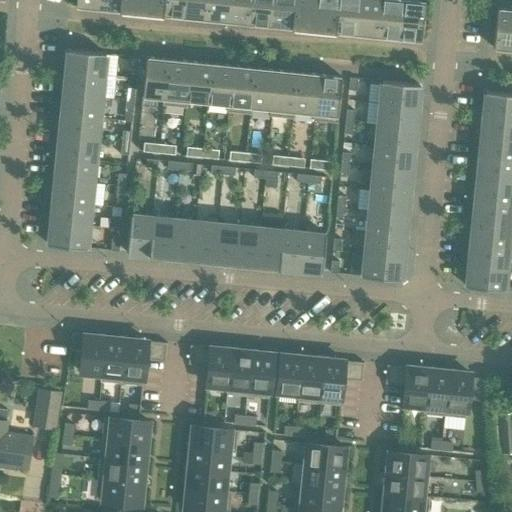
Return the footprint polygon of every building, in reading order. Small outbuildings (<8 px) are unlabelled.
[(97,0),(97,8),(118,10),(119,0),(97,0)] [(119,0),(118,10),(140,12),(141,0),(119,0)] [(141,0),(140,12),(161,14),(162,0),(141,0)] [(162,0),(161,14),(183,16),(184,0),(162,0)] [(184,0),(183,16),(204,19),(206,0),(184,0)] [(206,0),(204,19),(226,21),(227,0),(206,0)] [(227,0),(226,21),(248,23),(249,0),(227,0)] [(249,0),(248,23),(269,25),(271,0),(249,0)] [(271,0),(269,25),(291,27),(293,0),(271,0)] [(293,0),(291,27),(312,29),(315,0),(293,0)] [(315,0),(312,29),(334,31),(336,0),(315,0)] [(336,0),(334,31),(355,34),(358,0),(336,0)] [(358,0),(355,34),(377,36),(380,0),(358,0)] [(380,0),(377,36),(398,38),(402,0),(380,0)] [(408,0),(402,0),(398,38),(421,40),(425,2),(408,0)] [(492,47),(511,49),(511,10),(496,9),(492,47)] [(67,49),(65,72),(103,76),(105,53),(67,49)] [(129,56),(128,68),(136,68),(137,56),(129,56)] [(141,96),(164,98),(168,59),(145,57),(141,96)] [(185,107),(186,100),(189,62),(168,59),(164,98),(163,105),(185,107)] [(186,100),(207,102),(211,64),(189,62),(186,100)] [(207,102),(229,104),(232,66),(211,64),(207,102)] [(249,114),(250,106),(254,68),(232,66),(229,104),(228,111),(249,114)] [(250,106),(272,109),(275,70),(254,68),(250,106)] [(292,118),(293,111),(297,72),(275,70),(272,109),(271,116),(292,118)] [(65,72),(63,93),(101,97),(103,76),(65,72)] [(293,111),(314,113),(318,74),(297,72),(293,111)] [(318,74),(314,113),(314,120),(336,122),(341,77),(318,74)] [(349,77),(348,90),(356,90),(357,78),(349,77)] [(381,81),(379,103),(417,107),(419,84),(381,81)] [(126,87),(125,99),(133,100),(134,88),(126,87)] [(511,93),(485,91),(483,114),(511,116),(511,93)] [(63,93),(61,115),(98,119),(101,97),(63,93)] [(133,100),(125,99),(124,111),(132,112),(133,100)] [(379,103),(377,125),(415,128),(417,107),(379,103)] [(346,109),(344,121),(352,122),(354,110),(346,109)] [(511,116),(483,114),(481,135),(511,138),(511,116)] [(61,115),(59,136),(96,140),(98,119),(61,115)] [(352,122),(344,121),(343,133),(351,134),(352,122)] [(377,125),(375,146),(413,150),(415,128),(377,125)] [(122,130),(121,142),(129,143),(130,131),(122,130)] [(511,138),(481,135),(479,157),(511,159),(511,138)] [(59,136),(56,158),(94,162),(96,140),(59,136)] [(129,143),(121,142),(120,154),(128,155),(129,143)] [(145,152),(158,153),(159,143),(146,142),(145,152)] [(159,143),(158,153),(171,154),(172,144),(159,143)] [(188,156),(201,157),(202,147),(189,146),(188,156)] [(375,146),(373,168),(410,171),(413,150),(375,146)] [(202,147),(201,157),(214,159),(215,149),(202,147)] [(231,160),(244,162),(245,152),(232,150),(231,160)] [(245,152),(244,162),(257,163),(258,153),(245,152)] [(341,152),(340,164),(348,165),(349,153),(341,152)] [(274,165),(287,166),(288,156),(275,155),(274,165)] [(288,156),(287,166),(300,167),(301,157),(288,156)] [(511,159),(479,157),(476,178),(511,181),(511,159)] [(56,158),(54,179),(92,183),(94,162),(56,158)] [(309,168),(325,170),(326,160),(310,158),(309,168)] [(145,167),(157,168),(158,160),(146,159),(145,167)] [(167,169),(178,170),(179,162),(167,161),(167,169)] [(179,162),(178,170),(190,171),(191,163),(179,162)] [(348,165),(340,164),(339,176),(347,177),(348,165)] [(210,173),(222,174),(222,166),(210,165),(210,173)] [(222,166),(222,174),(233,175),(234,167),(222,166)] [(373,168),(370,189),(408,193),(410,171),(373,168)] [(253,177),(265,179),(265,171),(253,169),(253,177)] [(265,171),(265,179),(276,180),(277,172),(265,171)] [(118,173),(116,185),(124,186),(126,174),(118,173)] [(176,186),(185,186),(186,175),(177,174),(176,186)] [(296,182),(307,183),(308,175),(296,174),(296,182)] [(308,175),(307,183),(319,184),(320,176),(308,175)] [(511,181),(476,178),(474,200),(511,203),(511,181)] [(54,179),(52,201),(90,204),(92,183),(54,179)] [(124,186),(116,185),(115,197),(123,198),(124,186)] [(370,189),(368,211),(406,214),(408,193),(370,189)] [(337,195),(336,207),(344,208),(345,196),(337,195)] [(511,203),(474,200),(472,221),(510,225),(511,203)] [(52,201),(50,222),(88,226),(90,204),(52,201)] [(344,208),(336,207),(335,219),(343,220),(344,208)] [(368,211),(366,232),(404,236),(406,214),(368,211)] [(126,252),(148,254),(152,217),(130,214),(126,252)] [(121,217),(113,216),(112,228),(120,229),(121,217)] [(148,254),(170,257),(174,219),(152,217),(148,254)] [(170,257),(191,259),(195,221),(174,219),(170,257)] [(191,259),(213,261),(217,223),(195,221),(191,259)] [(472,221),(470,243),(508,246),(510,225),(472,221)] [(88,226),(50,222),(48,244),(85,248),(88,226)] [(213,261),(234,263),(238,225),(217,223),(213,261)] [(234,263),(256,265),(260,227),(238,225),(234,263)] [(256,265),(277,267),(281,230),(260,227),(256,265)] [(277,267),(299,269),(303,232),(281,230),(277,267)] [(303,232),(299,269),(321,272),(325,234),(303,232)] [(366,232),(364,254),(402,257),(404,236),(366,232)] [(333,238),(332,250),(340,251),(341,239),(333,238)] [(119,239),(111,239),(110,251),(118,251),(119,239)] [(470,243),(468,264),(506,268),(508,246),(470,243)] [(402,257),(364,254),(362,276),(400,280),(402,257)] [(329,272),(337,273),(339,261),(331,260),(329,272)] [(506,268),(468,264),(466,286),(503,290),(506,268)] [(459,331),(464,337),(469,333),(464,327),(459,331)] [(79,372),(101,374),(105,336),(83,334),(79,372)] [(119,383),(120,384),(125,338),(105,336),(101,374),(120,376),(119,383)] [(125,338),(120,384),(142,386),(144,359),(165,361),(166,343),(125,338)] [(225,394),(226,394),(231,349),(189,345),(187,364),(208,366),(206,385),(226,387),(225,394)] [(226,394),(247,396),(251,351),(231,349),(226,394)] [(251,351),(247,396),(268,398),(272,353),(251,351)] [(296,400),(297,400),(301,356),(280,354),(277,391),(297,393),(296,400)] [(297,400),(317,403),(322,358),(301,356),(297,400)] [(322,358),(317,403),(338,405),(341,379),(361,381),(363,362),(322,358)] [(422,413),(423,414),(428,369),(386,364),(384,383),(404,385),(403,404),(423,406),(422,413)] [(423,414),(444,416),(448,371),(428,369),(423,414)] [(448,371),(444,416),(464,418),(469,373),(448,371)] [(34,425),(53,428),(59,392),(39,389),(34,425)] [(87,409),(97,410),(98,401),(87,400),(87,409)] [(98,401),(97,410),(108,411),(109,402),(98,401)] [(128,404),(127,413),(137,414),(138,405),(128,404)] [(0,468),(1,469),(3,466),(8,467),(9,464),(27,467),(32,437),(4,433),(6,421),(5,421),(7,410),(0,408),(0,468)] [(203,420),(214,422),(215,413),(204,412),(203,420)] [(511,451),(511,412),(496,414),(499,453),(511,451)] [(233,423),(244,425),(245,416),(234,415),(233,423)] [(103,416),(101,438),(146,442),(148,421),(103,416)] [(245,416),(244,425),(254,426),(255,417),(245,416)] [(65,423),(63,433),(72,435),(73,424),(65,423)] [(192,425),(190,447),(235,451),(237,430),(192,425)] [(283,435),(294,436),(294,427),(284,426),(283,435)] [(294,427),(294,436),(304,437),(305,428),(294,427)] [(324,430),(323,439),(334,440),(335,431),(324,430)] [(72,435),(63,433),(61,444),(70,445),(72,435)] [(101,438),(99,458),(144,463),(146,442),(101,438)] [(283,447),(280,475),(299,477),(301,459),(290,458),(292,440),(274,438),(274,446),(283,447)] [(412,439),(401,438),(400,446),(411,447),(412,439)] [(429,449),(440,450),(441,442),(430,440),(429,449)] [(253,442),(252,453),(261,454),(262,443),(253,442)] [(441,442),(440,450),(451,451),(452,443),(441,442)] [(306,443),(304,464),(342,468),(344,447),(306,443)] [(190,447),(188,467),(226,471),(228,451),(235,452),(235,451),(190,447)] [(272,450),(271,461),(280,462),(281,451),(272,450)] [(388,451),(386,472),(424,476),(426,455),(405,453),(388,451)] [(261,454),(252,453),(251,464),(260,465),(261,454)] [(99,458),(97,478),(142,483),(144,463),(99,458)] [(280,462),(271,461),(270,472),(278,472),(280,462)] [(53,462),(51,473),(60,474),(62,464),(53,462)] [(295,483),(295,484),(340,488),(342,468),(304,464),(302,483),(295,483)] [(188,467),(186,487),(231,492),(231,491),(224,490),(226,471),(188,467)] [(470,470),(471,481),(480,480),(479,469),(470,470)] [(386,472),(384,493),(429,497),(429,496),(422,495),(424,476),(386,472)] [(60,474),(51,473),(49,483),(58,485),(60,474)] [(142,483),(97,478),(95,500),(140,504),(142,483)] [(480,480),(471,481),(472,491),(481,491),(480,480)] [(249,483),(248,494),(257,494),(258,484),(249,483)] [(295,484),(293,504),(338,508),(340,488),(295,484)] [(228,511),(231,492),(186,487),(184,509),(218,511),(228,511)] [(268,491),(267,501),(276,502),(277,492),(268,491)] [(384,493),(381,511),(427,511),(429,497),(384,493)] [(257,494),(248,494),(247,504),(256,505),(257,494)] [(274,511),(276,502),(267,501),(265,511),(274,511)]
